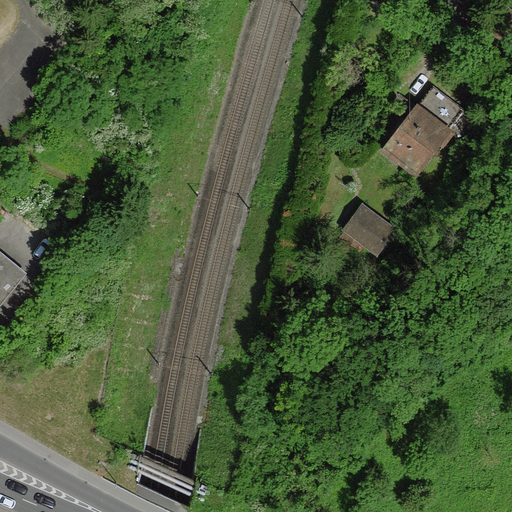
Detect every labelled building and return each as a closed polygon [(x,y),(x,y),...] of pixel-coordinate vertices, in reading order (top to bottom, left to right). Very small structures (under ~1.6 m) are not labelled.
[(509,95),(495,84),(488,92),(503,103),(509,95)] [(419,109),(448,132),(464,111),(435,87),(419,109)] [(448,132),(419,109),(385,150),(416,173),(448,132)] [(396,230),(365,206),(347,230),(378,253),(396,230)] [(0,294),(17,274),(0,260),(0,294)]
